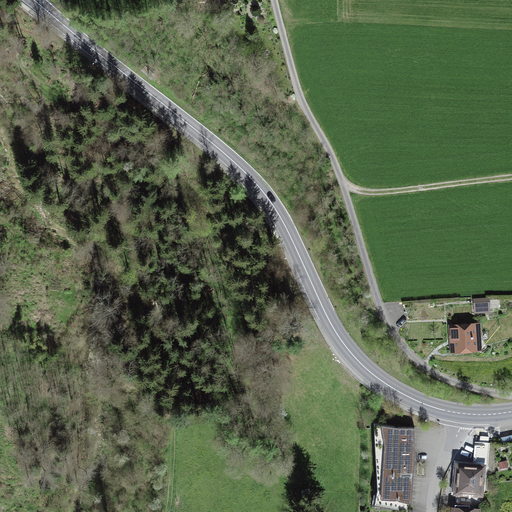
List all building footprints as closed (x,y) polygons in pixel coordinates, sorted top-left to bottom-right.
[(489,298),(474,298),(475,310),(489,309),(489,298)] [(479,337),(478,326),(451,327),(451,339),(455,339),(455,348),(476,347),(476,337),(479,337)] [(396,499),(396,508),(406,511),(410,511),(414,464),(414,427),(398,426),(381,423),(379,493),(396,499)] [(511,434),(501,438),(502,443),(511,440),(511,434)] [(473,466),(459,465),(456,491),(480,494),(482,467),(479,467),(480,459),(474,458),(473,466)] [(456,491),(454,511),(478,511),(480,494),(456,491)]
